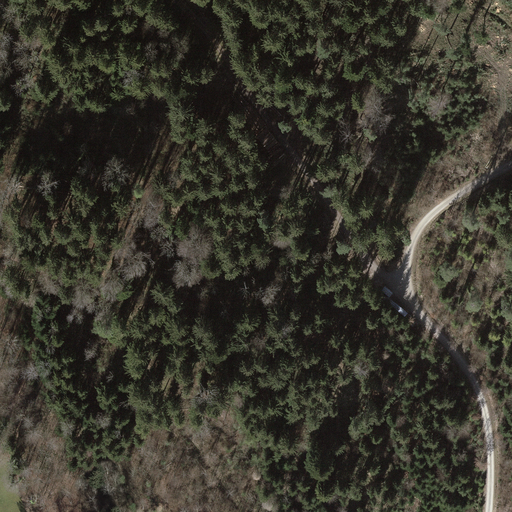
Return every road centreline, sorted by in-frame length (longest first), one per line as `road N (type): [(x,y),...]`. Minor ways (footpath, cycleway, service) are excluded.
road 1 (track): [(399,289),(346,234),(175,0)]
road 2 (track): [(487,511),(490,450),(475,384),(399,289)]
road 3 (track): [(399,289),(409,244),(427,213),(511,164)]
